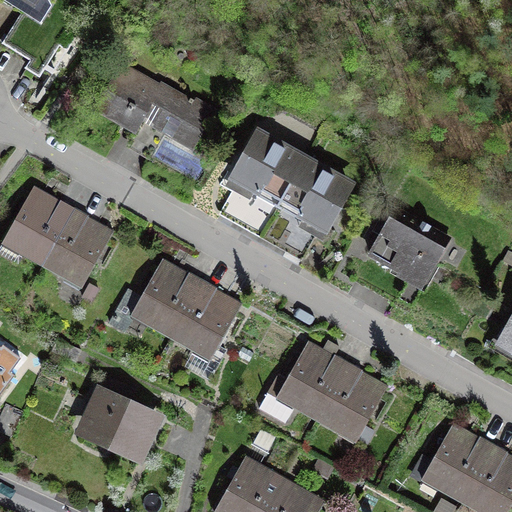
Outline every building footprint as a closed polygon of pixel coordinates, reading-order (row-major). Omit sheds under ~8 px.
[(5,0),(23,10),(30,15),(39,0),(5,0)] [(51,27),(30,15),(23,10),(2,44),(30,61),(25,69),(39,77),(70,29),(55,20),(51,27)] [(95,108),(124,124),(134,106),(146,113),(130,141),(153,154),(166,132),(194,148),(214,112),(190,99),(189,101),(173,92),(172,94),(145,79),(144,81),(122,69),(115,81),(114,80),(108,91),(106,90),(95,108)] [(277,208),(302,164),(284,153),(285,151),(259,136),(246,158),(250,160),(239,179),(255,188),(252,194),(277,208)] [(302,164),(277,208),(302,222),(306,216),(322,226),(333,206),(336,208),(349,186),(322,171),(321,174),(302,164)] [(44,262),(74,210),(49,196),(45,203),(30,195),(5,239),(44,262)] [(98,223),(74,210),(44,262),(84,284),(109,239),(94,231),(98,223)] [(369,253),(424,284),(449,241),(394,210),(369,253)] [(173,334),(202,282),(178,268),(174,276),(158,267),(141,298),(129,291),(110,324),(123,331),(132,316),(132,317),(135,312),(173,334)] [(227,296),(202,282),(173,334),(213,356),(238,312),(223,303),(227,296)] [(511,316),(499,340),(511,346),(511,316)] [(57,339),(52,351),(75,362),(81,350),(57,339)] [(6,378),(20,359),(3,346),(1,348),(0,347),(0,394),(10,381),(6,378)] [(296,403),(319,416),(348,364),(324,350),(319,358),(304,349),(285,382),(277,378),(259,408),(281,421),(287,419),(296,403)] [(348,364),(319,416),(358,438),(383,394),(368,385),(372,378),(348,364)] [(87,430),(137,453),(152,420),(102,397),(87,430)] [(23,412),(6,403),(0,415),(0,431),(11,437),(23,412)] [(261,430),(253,444),(268,452),(276,438),(261,430)] [(464,497),(493,446),(469,432),(465,439),(449,431),(431,464),(421,458),(412,474),(423,480),(426,476),(464,497)] [(511,456),(493,446),(464,497),(489,511),(507,511),(511,504),(511,456)] [(266,511),(285,479),(261,465),(257,473),(241,464),(214,511),(266,511)] [(266,511),(318,511),(321,509),(305,500),(310,492),(285,479),(266,511)] [(442,501),(435,511),(451,511),(454,508),(442,501)]
